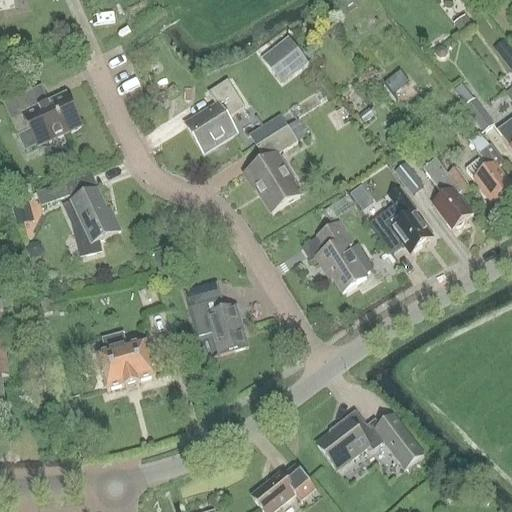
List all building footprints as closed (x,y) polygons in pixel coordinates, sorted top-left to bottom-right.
[(471,29),(464,18),(451,26),(459,37),(471,29)] [(261,62),(276,81),(304,60),(289,41),(261,62)] [(435,59),(439,62),(444,61),(447,56),(446,52),(442,49),(437,50),(434,54),(435,59)] [(408,84),(400,73),(385,85),(393,96),(408,84)] [(226,121),(244,110),(227,83),(208,95),(216,108),(186,128),(203,155),(235,135),(226,121)] [(472,101),(461,86),(453,92),(464,107),(462,108),(482,135),(493,126),(474,100),(472,101)] [(25,153),(37,147),(38,149),(51,143),(49,139),(62,133),(64,137),(81,129),(65,96),(41,108),(34,92),(3,106),(25,153)] [(364,124),(374,117),(368,109),(358,117),(364,124)] [(511,121),(497,133),(511,153),(511,121)] [(297,145),(296,143),(306,136),(297,122),(256,148),(265,163),(244,176),(255,193),(257,192),(272,216),(299,199),(290,185),(291,185),(274,159),(297,145)] [(490,147),(489,148),(478,134),(467,142),(480,160),(465,171),(491,206),(511,190),(511,189),(497,170),(504,165),(490,147)] [(473,218),(457,196),(459,194),(435,160),(421,171),(442,199),(432,207),(451,233),(473,218)] [(422,188),(404,165),(393,174),(411,196),(422,188)] [(472,192),(454,169),(447,175),(464,198),(472,192)] [(27,187),(24,179),(17,182),(21,190),(27,187)] [(40,208),(69,198),(64,184),(36,195),(40,208)] [(355,203),(365,195),(361,189),(350,197),(355,203)] [(97,244),(120,233),(112,217),(109,218),(96,191),(70,203),(62,207),(75,235),(81,258),(99,254),(97,244)] [(395,207),(369,226),(391,256),(403,247),(410,257),(432,241),(414,216),(416,215),(399,192),(389,199),(395,207)] [(357,249),(349,254),(346,250),(351,247),(338,226),(317,239),(326,254),(316,260),(325,274),(328,272),(342,295),(366,280),(364,277),(372,272),(357,249)] [(43,252),(41,246),(35,244),(29,246),(27,253),(29,258),(35,261),(41,258),(43,252)] [(175,275),(169,251),(152,255),(158,279),(175,275)] [(190,294),(186,295),(198,337),(211,333),(218,358),(248,349),(237,309),(223,313),(220,301),(194,309),(190,294)] [(66,311),(62,296),(38,302),(42,317),(66,311)] [(137,384),(155,379),(145,344),(127,350),(123,335),(101,341),(106,355),(97,358),(106,393),(124,388),(125,390),(138,387),(137,384)] [(329,434),(331,437),(317,448),(336,473),(378,441),(403,474),(423,458),(393,418),(379,428),(375,423),(366,429),(355,415),(329,434)] [(260,511),(275,511),(295,496),(301,503),(314,493),(295,469),(282,479),(281,477),(252,500),(260,511)]
